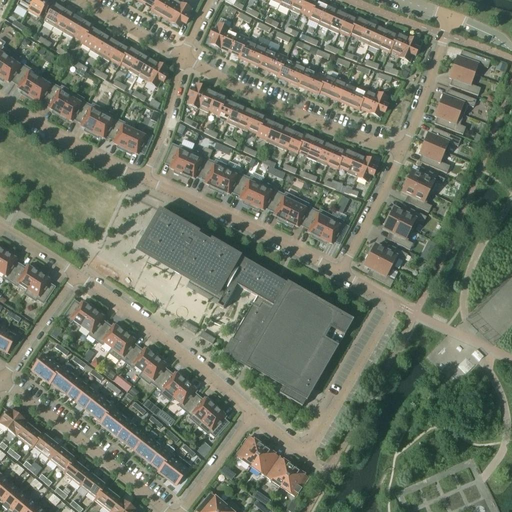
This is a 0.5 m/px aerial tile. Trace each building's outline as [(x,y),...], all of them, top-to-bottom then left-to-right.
[(28,11),(34,0),(20,0),(18,5),(28,11)] [(34,0),(28,11),(38,17),(43,10),(45,11),(49,5),(47,3),(48,0),(34,0)] [(152,12),(158,0),(145,0),(143,5),(152,10),(151,12),(152,12)] [(161,17),(171,0),(170,0),(170,1),(169,0),(158,0),(152,12),(161,17)] [(170,23),(181,4),(173,0),(171,0),(161,17),(170,23)] [(289,11),(293,0),(282,0),(279,7),(289,11)] [(299,16),(305,0),(293,0),(289,11),(299,16)] [(309,20),(317,1),(316,0),(305,0),(299,16),(300,14),(309,18),(308,19),(309,20)] [(318,26),(327,7),(317,3),(318,1),(317,1),(309,20),(318,24),(317,26),(318,26)] [(241,11),(243,7),(236,3),(233,7),(241,11)] [(53,28),(64,10),(54,4),(43,23),(53,28)] [(181,4),(170,23),(180,29),(183,24),(185,25),(189,18),(187,17),(191,10),(181,4)] [(328,31),(336,11),(327,7),(318,26),(328,31)] [(234,16),(236,12),(228,8),(226,12),(234,16)] [(62,34),(73,15),(64,10),(53,28),(62,34)] [(337,35),(346,16),(336,11),(328,31),(337,35)] [(72,39),(82,21),(73,15),(62,34),(72,39)] [(348,37),(357,18),(356,20),(346,16),(337,35),(338,35),(339,33),(348,37)] [(358,42),(367,23),(357,18),(348,37),(349,38),(350,36),(359,40),(358,42)] [(81,44),(92,26),(82,21),(72,39),(73,37),(82,43),(81,44)] [(368,47),(377,27),(367,23),(358,42),(368,47)] [(219,49),(228,29),(218,25),(214,32),(212,31),(209,38),(211,39),(209,45),(219,49)] [(89,52),(100,33),(91,28),(92,26),(81,44),(90,50),(89,52)] [(378,51),(387,32),(377,27),(368,47),(378,51)] [(229,53),(238,33),(228,29),(219,49),(220,49),(229,53)] [(389,53),(397,34),(396,36),(387,32),(378,51),(379,49),(389,53)] [(99,57),(110,39),(100,33),(89,52),(99,57)] [(239,59),(247,40),(237,36),(238,33),(229,53),(239,57),(238,59),(239,59)] [(398,58),(407,38),(407,39),(397,34),(389,53),(389,54),(390,52),(399,56),(398,58)] [(407,38),(398,58),(409,63),(412,56),(415,57),(418,49),(415,48),(418,43),(407,38)] [(108,63),(119,44),(110,39),(99,57),(108,63)] [(249,63),(257,44),(256,46),(246,42),(247,40),(239,59),(249,63)] [(119,66),(129,48),(128,50),(119,44),(108,63),(110,61),(119,66)] [(258,68),(267,48),(257,44),(249,63),(258,68)] [(39,48),(36,54),(42,57),(45,52),(39,48)] [(128,72),(139,54),(129,48),(119,66),(119,67),(120,65),(129,70),(127,72),(128,72)] [(268,72),(277,52),(267,48),(258,68),(268,72)] [(0,72),(12,56),(1,49),(0,51),(0,50),(0,72)] [(278,78),(286,59),(276,55),(277,53),(277,52),(268,72),(278,76),(277,78),(278,78)] [(452,68),(478,77),(481,67),(487,69),(490,62),(461,52),(459,58),(456,57),(452,68)] [(137,78),(148,59),(139,54),(128,72),(137,78)] [(14,84),(25,68),(19,64),(18,66),(9,60),(12,56),(0,72),(0,80),(2,82),(4,81),(7,83),(9,81),(14,84)] [(146,83),(158,64),(157,64),(148,59),(137,78),(146,83)] [(288,82),(296,63),(295,65),(285,61),(286,59),(278,78),(288,82)] [(297,87),(306,67),(296,63),(288,82),(297,87)] [(158,64),(146,83),(156,89),(160,82),(163,83),(167,76),(164,75),(167,70),(158,64)] [(498,64),(496,70),(503,73),(506,66),(498,64)] [(307,91),(316,71),(306,67),(297,87),(307,91)] [(27,99),(39,80),(29,74),(31,72),(25,68),(14,84),(20,87),(18,90),(21,93),(20,94),(27,99)] [(478,77),(452,68),(448,79),(451,80),(449,86),(477,97),(480,89),(470,86),(474,76),(478,77)] [(77,70),(75,74),(81,78),(84,73),(79,70),(77,70)] [(317,95),(326,76),(325,76),(325,78),(315,74),(316,72),(316,71),(307,91),(317,95)] [(408,74),(403,71),(400,76),(405,79),(408,74)] [(328,98),(337,78),(336,78),(335,80),(326,76),(317,95),(318,96),(318,94),(328,98)] [(338,102),(347,83),(337,78),(328,98),(338,102)] [(45,104),(55,87),(49,84),(48,86),(39,80),(27,99),(33,103),(34,101),(38,103),(40,100),(45,104)] [(348,107),(356,87),(347,83),(338,102),(348,107)] [(197,110),(206,90),(196,85),(193,91),(191,90),(188,97),(190,98),(187,105),(197,110)] [(58,118),(72,94),(61,88),(60,90),(55,87),(45,104),(51,107),(49,110),(53,112),(52,114),(58,118)] [(358,111),(366,92),(366,91),(365,93),(356,89),(357,87),(356,87),(348,107),(358,111)] [(207,114),(216,94),(206,90),(197,110),(207,114)] [(438,106),(463,116),(467,106),(473,109),(476,101),(447,90),(445,96),(442,95),(438,106)] [(368,114),(377,94),(377,93),(376,96),(366,92),(358,111),(359,109),(368,113),(368,114)] [(77,122),(86,105),(81,103),(83,101),(72,94),(58,118),(65,122),(66,120),(70,122),(72,119),(77,122)] [(217,118),(226,99),(216,94),(207,114),(208,114),(209,112),(218,116),(217,118)] [(377,94),(368,114),(379,118),(381,113),(384,114),(387,107),(384,105),(388,98),(377,94)] [(226,125),(235,105),(225,101),(226,99),(217,118),(227,122),(226,124),(226,125)] [(91,136),(103,112),(92,106),(91,108),(86,105),(77,122),(83,125),(81,128),(85,130),(84,132),(91,136)] [(236,129),(245,109),(235,105),(226,125),(236,129)] [(459,126),(463,116),(438,106),(434,118),(436,119),(434,125),(462,136),(465,128),(459,126)] [(246,133),(255,113),(245,109),(236,129),(246,133)] [(103,112),(91,136),(98,139),(99,137),(103,140),(104,136),(110,139),(118,122),(113,120),(114,117),(103,112)] [(154,113),(150,121),(155,123),(159,115),(154,113)] [(257,137),(265,118),(255,113),(246,133),(247,133),(248,131),(257,135),(256,137),(257,137)] [(265,144),(274,124),(264,120),(265,118),(257,137),(266,141),(265,143),(265,144)] [(124,152),(134,132),(124,127),(124,125),(118,122),(110,139),(115,142),(114,145),(118,147),(117,149),(124,152)] [(275,148),(284,128),(274,124),(265,144),(275,148)] [(285,152),(294,132),(284,128),(275,148),(285,152)] [(423,145),(444,153),(448,144),(457,148),(460,140),(432,129),(430,135),(427,134),(423,145)] [(134,132),(124,152),(131,155),(132,154),(136,155),(137,152),(143,155),(151,138),(144,135),(143,137),(134,132)] [(193,132),(191,138),(196,140),(199,135),(193,132)] [(296,154),(305,135),(304,135),(303,137),(294,132),(285,152),(286,152),(287,150),(296,154)] [(199,135),(196,140),(201,143),(204,138),(199,135)] [(306,159),(315,139),(305,135),(296,154),(297,154),(297,153),(307,157),(306,159)] [(316,163),(324,144),(315,139),(306,159),(316,163)] [(326,168),(334,148),(324,144),(316,163),(326,168)] [(440,163),(444,153),(423,145),(418,155),(421,157),(418,163),(446,174),(449,167),(440,163)] [(181,177),(191,152),(180,147),(179,149),(172,146),(165,164),(171,166),(170,170),(174,172),(173,173),(181,177)] [(337,170),(345,150),(344,152),(334,148),(326,168),(327,165),(337,170)] [(347,174),(355,155),(345,150),(337,170),(338,168),(347,172),(346,174),(347,174)] [(200,179),(208,162),(202,159),(203,157),(191,152),(181,177),(188,180),(188,178),(193,180),(194,176),(200,179)] [(357,179),(365,158),(365,159),(355,155),(347,174),(357,179)] [(365,158),(357,179),(367,183),(370,176),(373,177),(376,170),(373,168),(376,163),(365,158)] [(215,192),(226,167),(215,162),(214,164),(208,162),(200,179),(206,182),(205,185),(209,187),(208,189),(215,192)] [(235,195),(243,177),(236,174),(235,176),(225,172),(227,168),(226,167),(215,192),(223,195),(223,193),(227,195),(229,192),(235,195)] [(269,168),(266,174),(273,176),(275,170),(273,169),(269,168)] [(404,182),(431,194),(436,184),(441,187),(444,180),(424,171),(422,177),(412,172),(410,177),(407,175),(404,182)] [(458,175),(456,182),(461,184),(464,178),(458,175)] [(250,208),(261,183),(250,178),(249,180),(243,177),(235,195),(241,198),(240,201),(244,203),(243,205),(250,208)] [(426,205),(431,194),(404,182),(402,188),(404,189),(401,193),(411,198),(408,204),(428,214),(431,207),(426,205)] [(270,211),(278,194),(272,191),(273,189),(261,183),(250,208),(257,211),(258,209),(262,211),(264,208),(270,211)] [(284,224),(296,200),(285,195),(284,197),(278,194),(270,211),(276,214),(274,217),(278,219),(277,221),(284,224)] [(342,198),(336,212),(342,215),(348,201),(342,198)] [(304,228),(312,211),(306,208),(307,205),(296,200),(284,224),(291,228),(292,226),(296,228),(298,225),(304,228)] [(386,219),(412,232),(417,222),(423,224),(426,218),(406,208),(403,214),(394,209),(391,214),(389,213),(386,219)] [(351,322),(292,288),(240,258),(241,257),(211,240),(210,240),(212,241),(211,244),(196,235),(197,233),(199,234),(199,233),(159,210),(158,210),(160,211),(137,250),(174,271),(173,273),(179,276),(183,269),(192,275),(185,288),(185,289),(186,287),(217,305),(216,306),(222,310),(236,287),(236,286),(256,297),(256,298),(231,340),(237,343),(229,355),(250,367),(249,370),(250,370),(251,368),(284,387),(280,394),(279,394),(302,407),(301,407),(306,399),(306,400),(305,401),(306,402),(353,321),(352,320),(351,322)] [(319,241),(331,217),(320,212),(319,214),(312,211),(304,228),(310,231),(309,234),(313,236),(312,238),(319,241)] [(331,217),(319,241),(326,245),(326,243),(330,245),(332,242),(339,245),(347,228),(341,225),(342,223),(331,217)] [(407,242),(412,232),(386,219),(383,225),(385,226),(383,231),(393,235),(390,241),(409,251),(412,245),(407,242)] [(367,255),(393,269),(398,259),(404,262),(407,255),(388,245),(385,251),(375,246),(373,251),(370,249),(367,255)] [(10,283),(20,267),(13,263),(15,260),(11,257),(12,256),(6,252),(0,261),(0,274),(4,276),(3,278),(10,283)] [(388,279),(393,269),(367,255),(364,262),(366,263),(364,267),(373,272),(370,278),(390,288),(393,282),(388,279)] [(25,295),(40,273),(33,268),(32,270),(28,268),(26,271),(20,267),(10,283),(17,287),(18,285),(27,291),(24,295),(25,295)] [(40,273),(25,295),(35,302),(37,300),(43,304),(54,288),(47,284),(49,281),(45,278),(46,277),(40,273)] [(408,289),(405,295),(410,298),(413,291),(408,289)] [(81,327),(94,309),(87,305),(86,307),(82,304),(80,307),(74,302),(63,318),(70,323),(72,321),(81,327)] [(95,341),(106,325),(101,321),(103,318),(99,316),(100,314),(94,309),(81,327),(90,334),(88,336),(95,341)] [(184,323),(185,323),(184,322),(181,327),(194,335),(194,334),(196,330),(184,323)] [(109,354),(125,333),(119,328),(118,329),(114,327),(112,330),(106,325),(95,341),(102,346),(103,344),(111,350),(109,354)] [(6,331),(0,341),(0,350),(6,354),(9,349),(11,350),(19,338),(6,331)] [(126,364),(137,349),(132,344),(134,342),(130,339),(132,337),(125,333),(109,354),(119,361),(120,360),(126,364)] [(208,337),(205,341),(212,345),(215,340),(214,340),(208,337)] [(140,378),(156,356),(150,352),(149,353),(145,350),(143,353),(137,349),(126,364),(132,369),(134,367),(142,373),(139,377),(140,378)] [(40,378),(53,362),(44,355),(31,371),(40,378)] [(156,388),(168,373),(162,368),(165,366),(161,363),(162,361),(156,356),(140,378),(149,385),(151,383),(156,388)] [(97,370),(102,364),(95,359),(91,366),(97,370)] [(61,369),(53,362),(40,378),(49,385),(50,384),(50,383),(61,369)] [(71,374),(62,367),(61,369),(50,383),(50,384),(58,390),(71,374)] [(111,372),(107,378),(112,381),(116,376),(111,372)] [(169,402),(187,381),(181,376),(179,378),(176,375),(174,378),(168,373),(156,388),(161,392),(160,394),(169,402)] [(67,397),(79,381),(71,374),(58,390),(67,397)] [(75,403),(88,387),(79,381),(67,397),(75,403)] [(186,412),(198,398),(193,393),(195,391),(191,388),(193,386),(187,381),(169,402),(170,402),(173,399),(181,405),(179,407),(186,412)] [(125,385),(121,389),(127,393),(130,389),(125,385)] [(84,410),(96,394),(88,387),(75,403),(84,410)] [(132,389),(128,394),(134,399),(138,394),(132,389)] [(92,417),(105,401),(96,394),(84,410),(92,417)] [(131,403),(134,399),(128,395),(125,398),(131,403)] [(198,427),(216,407),(210,402),(209,403),(206,400),(203,403),(198,398),(186,412),(191,417),(189,419),(198,427)] [(114,407),(113,407),(105,401),(92,417),(100,423),(101,423),(112,409),(114,407)] [(137,412),(140,408),(135,404),(132,407),(137,412)] [(216,407),(198,427),(208,435),(209,433),(215,438),(228,424),(222,419),(224,416),(221,413),(222,412),(216,407)] [(140,408),(137,412),(143,416),(145,413),(140,408)] [(121,416),(112,409),(101,423),(100,423),(99,425),(108,432),(121,416)] [(0,424),(7,431),(18,417),(10,410),(0,422),(0,424)] [(116,438),(129,422),(121,416),(108,432),(116,438)] [(15,437),(26,423),(18,417),(7,431),(15,437)] [(154,425),(157,422),(151,417),(148,421),(154,425)] [(125,445),(138,429),(129,422),(116,438),(125,445)] [(157,422),(154,425),(159,430),(162,427),(157,422)] [(23,443),(34,429),(26,423),(15,437),(23,443)] [(31,449),(43,434),(42,435),(34,429),(23,443),(31,449)] [(133,452),(146,436),(138,429),(125,445),(133,452)] [(170,439),(173,436),(168,431),(165,435),(170,439)] [(41,454),(51,440),(43,434),(31,449),(32,450),(33,448),(41,454)] [(142,458),(155,442),(146,436),(133,452),(142,458)] [(173,436),(170,439),(175,444),(178,441),(173,436)] [(190,438),(186,442),(191,446),(195,442),(190,438)] [(250,468),(264,448),(249,438),(235,457),(250,468)] [(49,460),(59,446),(51,440),(41,454),(49,460)] [(150,465),(163,449),(155,442),(142,458),(150,465)] [(163,449),(150,465),(159,471),(159,472),(170,457),(171,457),(172,456),(171,455),(174,452),(166,445),(163,449)] [(57,467),(67,453),(59,446),(49,460),(57,467)] [(187,454),(190,450),(184,446),(181,449),(187,454)] [(250,468),(265,478),(279,458),(264,448),(250,468)] [(190,450),(187,454),(192,458),(195,455),(190,450)] [(63,475),(76,459),(67,453),(57,467),(64,473),(63,474),(63,475)] [(15,454),(12,458),(17,462),(20,458),(15,454)] [(179,464),(171,457),(170,457),(159,472),(159,471),(157,473),(166,480),(179,464)] [(279,458),(265,478),(280,488),(293,468),(279,458)] [(71,481),(82,467),(75,461),(76,459),(63,475),(71,481)] [(27,471),(31,467),(25,462),(22,466),(27,471)] [(179,464),(166,480),(175,487),(188,471),(179,464)] [(15,474),(20,468),(16,465),(12,471),(15,474)] [(31,467),(27,471),(33,475),(36,471),(31,467)] [(79,487),(90,473),(82,467),(71,481),(79,487)] [(20,468),(15,474),(19,477),(24,471),(20,468)] [(293,468),(280,488),(294,498),(308,479),(293,468)] [(87,493),(98,479),(90,473),(79,487),(87,493)] [(43,483),(46,480),(41,475),(38,479),(43,483)] [(94,501),(106,486),(98,479),(87,493),(95,500),(94,501)] [(0,502),(3,506),(17,490),(12,486),(14,484),(9,480),(8,482),(0,491),(0,502)] [(33,489),(38,483),(34,480),(30,486),(33,489)] [(46,480),(43,483),(48,488),(51,484),(46,480)] [(38,483),(33,489),(37,492),(42,486),(38,483)] [(102,508),(113,494),(105,488),(107,486),(106,486),(94,501),(102,508)] [(10,511),(13,511),(26,498),(21,494),(23,492),(18,488),(17,490),(3,506),(2,508),(6,511),(8,509),(10,511)] [(59,497),(62,493),(57,489),(54,492),(59,497)] [(62,493),(59,497),(64,501),(67,497),(62,493)] [(107,511),(111,511),(121,500),(113,494),(102,508),(107,511)] [(219,511),(224,506),(211,494),(195,511),(219,511)] [(52,504),(56,498),(53,495),(48,501),(52,504)] [(28,511),(35,505),(30,501),(32,500),(27,496),(26,498),(13,511),(28,511)] [(56,498),(52,504),(55,507),(60,501),(56,498)] [(124,511),(129,506),(121,500),(111,511),(124,511)] [(74,510),(77,506),(72,502),(69,506),(74,510)] [(42,511),(39,509),(41,507),(36,503),(35,505),(28,511),(42,511)]
